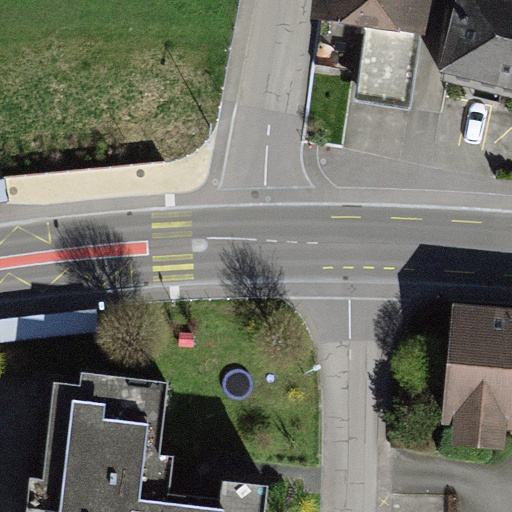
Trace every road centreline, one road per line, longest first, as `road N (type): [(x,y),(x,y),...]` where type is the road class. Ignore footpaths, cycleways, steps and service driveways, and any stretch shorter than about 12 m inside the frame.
road 1 (residential): [(352,511),(350,242)]
road 2 (residential): [(224,244),(262,0)]
road 3 (secondary): [(224,244),(0,264)]
road 4 (secondary): [(511,251),(350,242)]
road 5 (secondary): [(350,242),(224,244)]
